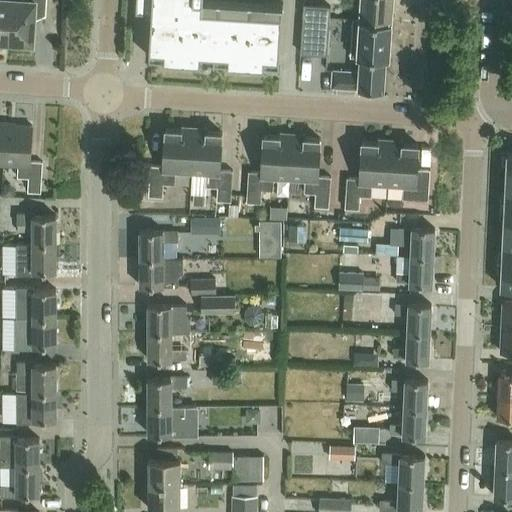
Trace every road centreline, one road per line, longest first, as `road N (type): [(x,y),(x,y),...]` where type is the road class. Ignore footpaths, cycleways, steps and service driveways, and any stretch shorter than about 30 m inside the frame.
road 1 (unclassified): [(75,511),(75,482),(98,443),(102,96)]
road 2 (unclassified): [(455,511),(472,125)]
road 3 (unclassified): [(472,125),(102,96)]
